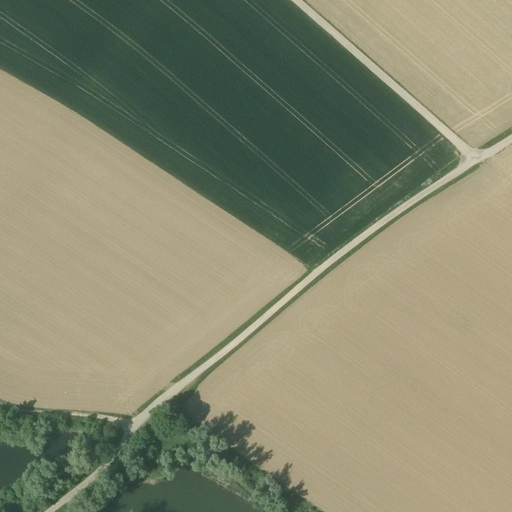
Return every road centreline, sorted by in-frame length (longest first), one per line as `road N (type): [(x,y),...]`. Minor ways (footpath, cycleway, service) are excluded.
road 1 (unclassified): [(48,511),(104,465),(158,403),(329,262),(511,138)]
road 2 (track): [(476,160),(295,0)]
road 3 (track): [(134,425),(0,402)]
